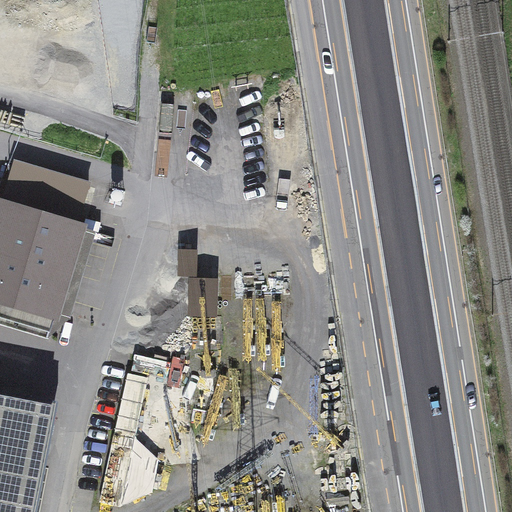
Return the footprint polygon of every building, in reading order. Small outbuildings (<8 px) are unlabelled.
[(0,305),(57,322),(98,185),(9,158),(0,190),(0,305)] [(177,269),(196,270),(196,243),(178,243),(177,269)] [(188,272),(187,310),(219,311),(220,272),(188,272)] [(151,489),(159,446),(134,442),(146,372),(125,369),(103,498),(123,501),(126,484),(151,489)] [(0,511),(30,511),(45,446),(28,442),(34,415),(0,408),(0,511)]
